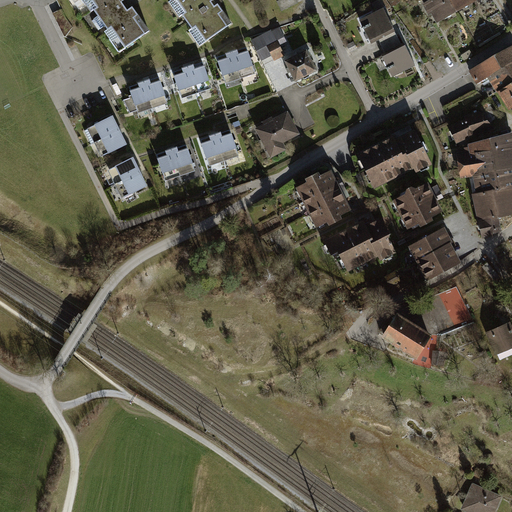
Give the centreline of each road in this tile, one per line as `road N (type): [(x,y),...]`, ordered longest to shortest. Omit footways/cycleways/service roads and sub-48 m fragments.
road 1 (track): [(55,409),(103,393),(130,396),(303,511)]
road 2 (residential): [(511,39),(278,180)]
road 3 (track): [(278,180),(132,262),(107,290)]
road 4 (track): [(0,302),(130,396)]
road 5 (residential): [(482,253),(364,324)]
